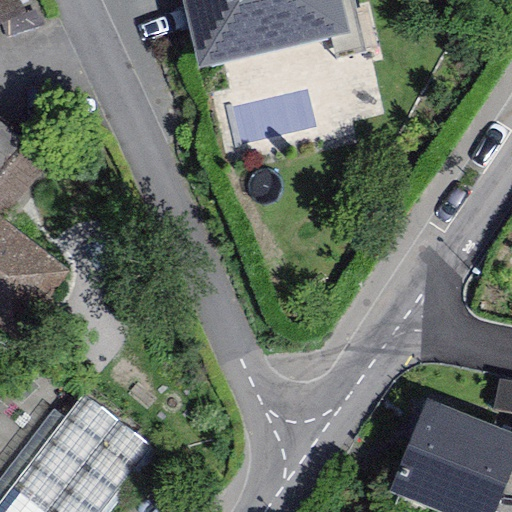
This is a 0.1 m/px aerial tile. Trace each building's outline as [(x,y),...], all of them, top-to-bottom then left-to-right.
[(0,0),(0,26),(29,12),(22,0),(0,0)] [(346,41),(336,0),(177,0),(196,77),(346,41)] [(4,222),(47,165),(0,130),(0,341),(59,263),(4,222)] [(0,511),(106,511),(154,448),(81,394),(0,504),(0,511)] [(511,511),(511,466),(506,464),(511,449),(511,442),(428,408),(390,504),(408,511),(511,511)]
